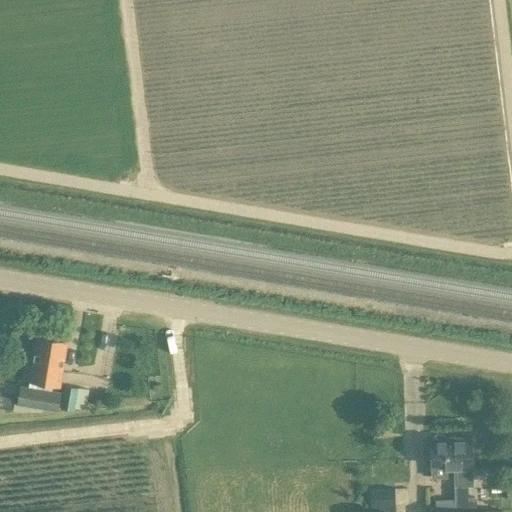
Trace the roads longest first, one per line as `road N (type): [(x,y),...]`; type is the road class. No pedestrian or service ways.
road 1 (unclassified): [(511,366),(0,280)]
road 2 (unknown): [(511,254),(0,171)]
